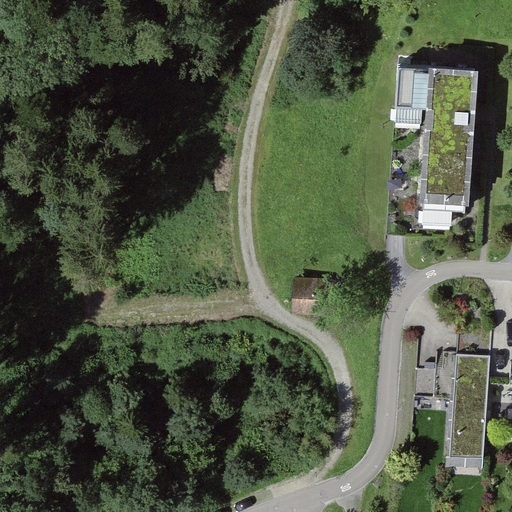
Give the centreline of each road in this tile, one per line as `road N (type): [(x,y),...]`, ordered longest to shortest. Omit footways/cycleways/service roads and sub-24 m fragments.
road 1 (track): [(283,0),(246,146),(250,262),(260,292),(278,311),(331,343),(341,412),(336,448),(292,503)]
road 2 (residential): [(261,511),(354,482),(377,461),(391,325),(406,295),(448,270),(511,273)]
